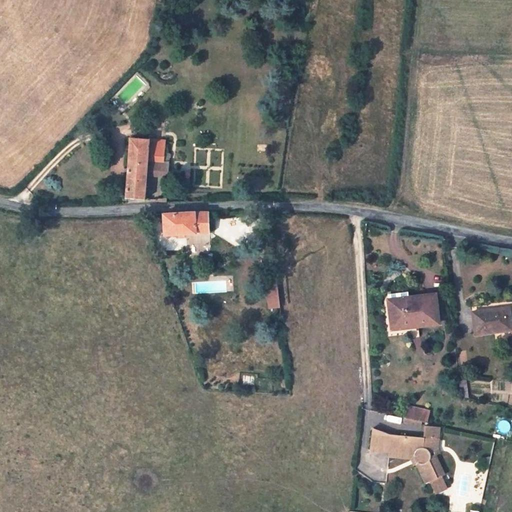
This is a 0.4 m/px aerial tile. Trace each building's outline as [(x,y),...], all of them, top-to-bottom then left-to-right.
[(166,141),(160,140),(131,138),(127,184),(126,197),(144,199),(146,174),(147,161),(169,163),(169,160),(170,158),(171,156),(170,154),(167,153),(165,153),(166,141)] [(168,176),(169,163),(147,161),(146,174),(168,176)] [(210,233),(209,212),(191,213),(164,214),(165,235),(186,234),(210,233)] [(187,255),(211,254),(210,233),(186,234),(187,255)] [(277,277),(266,278),(268,303),(279,302),(277,277)] [(408,293),(389,295),(393,323),(418,320),(419,325),(437,323),(434,294),(409,297),(408,293)] [(511,330),(511,328),(509,308),(495,309),(495,311),(491,312),(491,310),(473,312),(476,334),(511,330)] [(466,380),(459,381),(461,397),(468,399),(466,380)] [(429,412),(408,407),(406,418),(426,422),(429,412)] [(426,427),(424,439),(440,440),(441,428),(426,427)] [(389,453),(391,435),(390,435),(373,429),(370,451),(389,453)] [(440,440),(424,439),(391,435),(389,453),(415,455),(415,456),(415,457),(415,458),(415,459),(415,460),(416,460),(416,461),(417,462),(416,464),(416,465),(423,483),(443,476),(436,455),(431,457),(431,456),(431,455),(430,454),(432,453),(433,440),(440,440)] [(436,455),(440,454),(439,450),(440,440),(433,440),(432,453),(430,454),(431,455),(431,456),(431,457),(436,455)] [(389,453),(388,457),(411,459),(413,466),(416,465),(416,464),(417,462),(416,461),(416,460),(415,460),(415,459),(415,458),(415,457),(415,456),(415,455),(389,453)]
